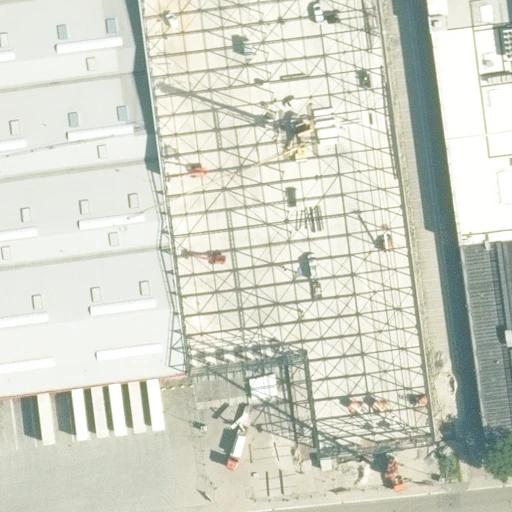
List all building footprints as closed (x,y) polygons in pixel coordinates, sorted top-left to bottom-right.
[(0,0),(0,392),(189,368),(141,0),(0,0)] [(141,0),(189,368),(305,353),(319,452),(396,442),(436,437),(379,0),(141,0)] [(511,0),(428,0),(432,28),(485,437),(511,433),(511,0)] [(467,375),(450,375),(450,390),(467,390),(467,375)] [(488,441),(489,454),(503,452),(501,439),(488,441)]
